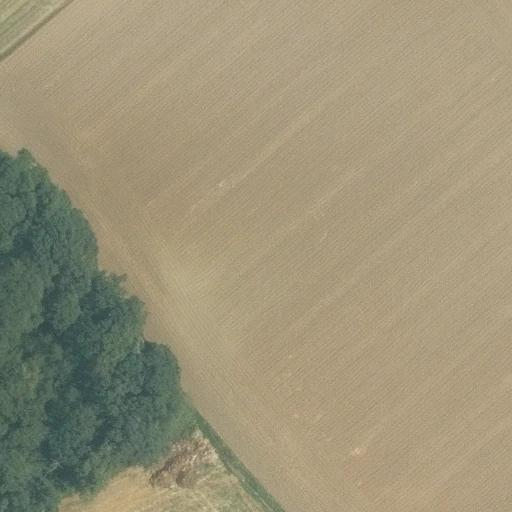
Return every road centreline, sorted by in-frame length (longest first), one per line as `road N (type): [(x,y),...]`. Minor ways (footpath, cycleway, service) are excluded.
road 1 (track): [(278,511),(177,394),(53,201),(0,158)]
road 2 (track): [(210,438),(71,511)]
